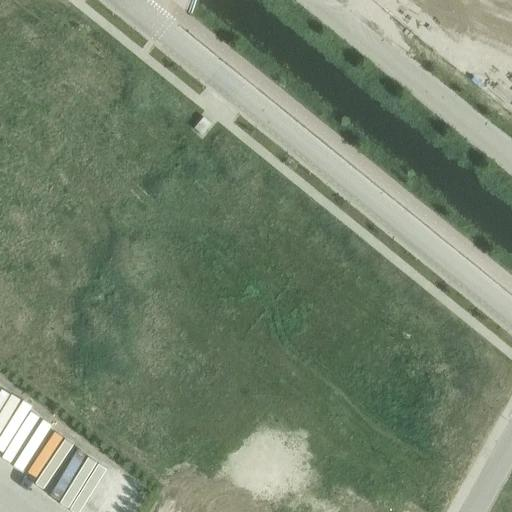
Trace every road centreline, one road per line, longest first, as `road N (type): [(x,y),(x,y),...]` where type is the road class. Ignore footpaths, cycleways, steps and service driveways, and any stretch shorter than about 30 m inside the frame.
road 1 (tertiary): [(511,318),(123,5)]
road 2 (unclassified): [(311,0),(511,162)]
